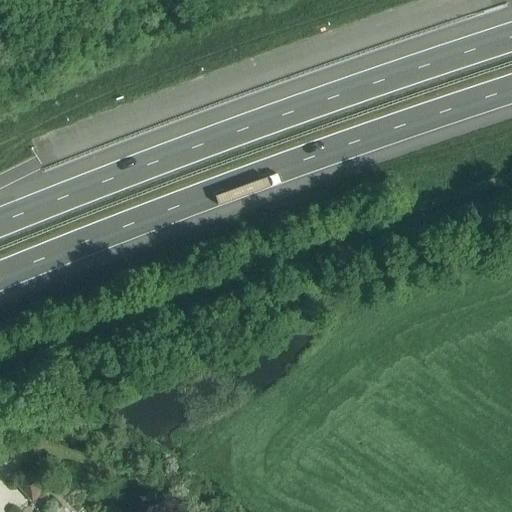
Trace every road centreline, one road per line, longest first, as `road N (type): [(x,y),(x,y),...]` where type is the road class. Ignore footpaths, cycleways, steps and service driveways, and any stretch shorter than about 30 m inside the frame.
road 1 (motorway): [(0,274),(511,89)]
road 2 (motorway): [(511,38),(0,222)]
